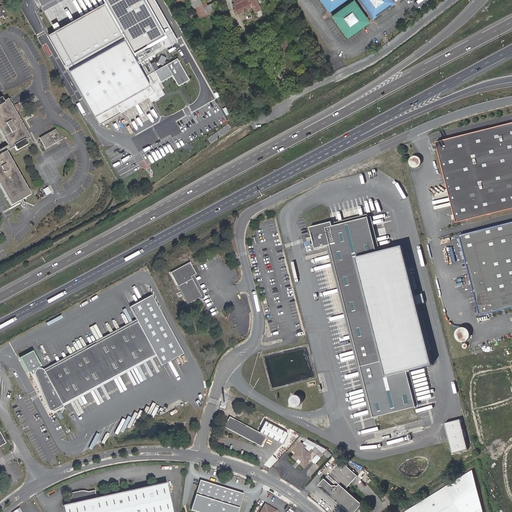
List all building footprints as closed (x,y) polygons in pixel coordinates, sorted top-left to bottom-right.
[(90,11),(48,35),(98,124),(113,116),(108,107),(143,88),(150,102),(164,94),(158,83),(172,76),(178,86),(189,80),(176,59),(154,71),(147,58),(171,44),(146,0),(95,0),(87,5),(90,11)] [(208,6),(204,0),(192,0),(191,1),(199,19),(216,10),(212,4),(208,6)] [(260,8),(256,0),(244,0),(234,6),(238,14),(252,7),(255,12),(260,8)] [(317,0),(327,12),(342,0),(317,0)] [(359,0),(359,1),(372,19),(393,4),(390,1),(391,0),(397,0),(398,1),(398,0),(359,0)] [(331,16),(346,37),(366,22),(354,4),(349,3),(331,16)] [(0,129),(8,145),(11,149),(15,147),(17,149),(17,150),(18,150),(19,149),(27,145),(28,144),(28,143),(28,142),(27,140),(31,138),(9,99),(4,101),(3,99),(2,98),(0,99),(0,98),(0,129)] [(511,123),(436,143),(457,223),(511,209),(511,123)] [(40,137),(44,148),(63,140),(58,129),(40,137)] [(0,149),(0,155),(7,152),(11,149),(8,145),(0,149)] [(31,194),(7,152),(0,155),(0,185),(12,206),(31,194)] [(123,154),(114,159),(123,176),(132,171),(123,154)] [(409,162),(410,164),(410,166),(412,167),(413,168),(415,168),(416,168),(418,167),(419,166),(420,165),(421,163),(421,162),(421,160),(420,159),(419,157),(417,157),(416,156),(414,156),(412,157),(411,158),(410,159),(409,161),(409,162)] [(341,286),(362,368),(376,420),(418,409),(409,375),(434,368),(422,324),(430,322),(423,296),(415,298),(402,248),(377,255),(368,220),(333,228),(332,225),(311,231),(316,252),(331,249),(341,286)] [(511,222),(460,236),(480,316),(511,308),(511,222)] [(197,274),(190,262),(171,273),(188,304),(202,296),(193,279),(192,280),(191,278),(197,274)] [(63,406),(79,398),(155,357),(137,324),(46,374),(41,368),(40,368),(37,367),(36,368),(34,369),(33,371),(33,373),(33,375),(49,413),(50,414),(50,415),(52,415),(54,415),(64,409),(63,406)] [(456,332),(455,334),(455,336),(455,338),(456,339),(457,340),(459,342),(460,342),(462,342),(464,342),(466,342),(467,341),(468,339),(469,338),(470,336),(470,334),(469,333),(469,331),(467,330),(466,329),(464,328),(463,328),(461,328),(459,329),(458,330),(456,331),(456,332)] [(301,404),(302,402),(301,399),(300,398),(298,396),(296,396),(294,396),(292,397),(291,398),(290,399),(290,401),(290,404),(292,405),(293,407),(295,407),(297,407),(298,407),(300,406),(301,404)] [(282,446),(287,435),(265,423),(259,434),(229,418),(225,427),(261,447),(266,438),(282,446)] [(471,449),(465,419),(450,422),(456,452),(471,449)] [(303,447),(300,444),(293,452),(296,454),(294,456),(298,460),(299,460),(301,461),(302,462),(302,463),(307,467),(317,455),(312,451),(309,454),(302,448),(303,447)] [(333,495),(351,511),(356,511),(363,504),(348,489),(359,476),(342,462),(321,486),(328,487),(333,486),(335,488),(335,489),(334,491),(335,492),(333,495)] [(236,511),(242,494),(228,489),(200,480),(190,510),(196,511),(203,511),(204,511),(205,511),(236,511)] [(67,511),(173,511),(167,483),(116,494),(99,497),(97,489),(94,490),(93,492),(88,492),(88,491),(82,491),(77,493),(77,496),(69,503),(66,504),(67,511)] [(349,511),(351,511),(333,495),(335,492),(334,491),(335,489),(335,488),(333,486),(328,487),(321,486),(331,495),(349,511)] [(458,511),(443,488),(404,511),(458,511)]
